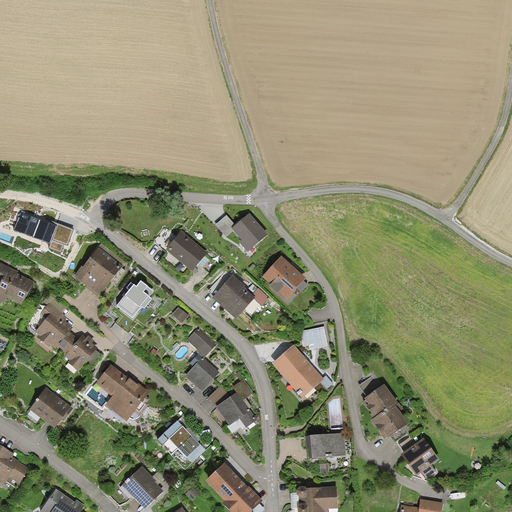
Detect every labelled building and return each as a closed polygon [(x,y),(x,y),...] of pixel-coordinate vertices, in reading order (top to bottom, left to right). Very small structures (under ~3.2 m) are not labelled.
[(50,225),(22,213),(15,230),(51,245),(50,247),(60,252),(64,244),(67,245),(73,230),(51,221),(50,225)] [(267,235),(249,215),(243,221),(225,237),(234,247),(238,240),(249,252),(267,235)] [(179,239),(165,228),(154,242),(168,253),(169,252),(192,270),(206,254),(183,235),(179,239)] [(120,267),(97,247),(73,276),(97,295),(120,267)] [(304,277),(280,256),(261,277),(285,298),(304,277)] [(21,304),(31,283),(7,271),(9,266),(0,261),(0,300),(2,301),(5,296),(21,304)] [(249,287),(231,272),(209,299),(234,319),(252,297),(245,291),(249,287)] [(150,300),(129,284),(125,290),(126,292),(114,308),(131,320),(140,308),(142,310),(150,300)] [(268,298),(258,289),(251,296),(261,305),(268,298)] [(42,314),(47,318),(35,334),(53,348),(56,344),(67,352),(64,356),(80,368),(86,360),(91,364),(103,349),(94,342),(92,344),(86,340),(69,327),(64,323),(67,318),(49,304),(42,314)] [(324,327),(299,331),(302,347),(314,345),(315,350),(328,348),(324,327)] [(216,346),(199,328),(188,340),(205,357),(216,346)] [(293,345),(271,364),(302,398),(323,379),(293,345)] [(218,373),(202,358),(184,377),(200,392),(218,373)] [(104,406),(125,421),(147,392),(109,363),(91,386),(109,399),(104,406)] [(208,399),(215,407),(228,426),(236,421),(242,429),(257,420),(243,401),(254,393),(245,380),(232,388),(235,394),(230,397),(221,387),(208,399)] [(381,384),(358,401),(364,408),(370,417),(367,420),(374,429),(382,440),(405,424),(392,405),(395,403),(381,384)] [(54,428),(69,406),(43,388),(28,410),(54,428)] [(183,427),(177,420),(161,435),(189,464),(205,449),(198,442),(183,427)] [(344,432),(308,435),(309,458),(346,456),(344,432)] [(422,437),(399,454),(414,475),(438,459),(422,437)] [(0,447),(0,483),(3,485),(9,477),(19,483),(27,469),(17,462),(19,459),(13,455),(0,447)] [(245,511),(258,500),(221,462),(202,481),(222,501),(220,503),(228,511),(245,511)] [(163,492),(141,467),(121,486),(143,510),(163,492)] [(299,503),(295,506),(295,511),(326,511),(327,509),(337,509),(336,486),(303,486),(304,503),(299,503)] [(73,504),(55,490),(38,511),(79,511),(83,508),(75,502),(73,504)] [(440,511),(442,502),(420,499),(418,511),(440,511)]
